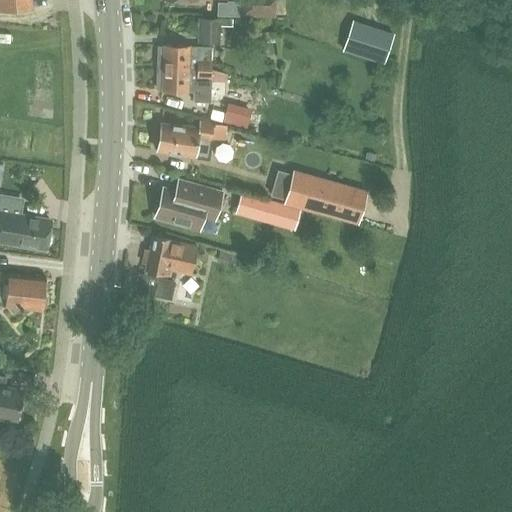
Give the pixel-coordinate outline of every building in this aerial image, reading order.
[(31,6),(30,0),(0,0),(1,9),(31,6)] [(242,0),(242,13),(275,14),(275,0),(242,0)] [(233,17),(221,17),(199,16),(197,42),(220,43),(221,25),(233,25),(233,17)] [(393,33),(353,19),(343,50),(383,63),(393,33)] [(263,33),(263,41),(275,41),(275,33),(263,33)] [(157,66),(211,68),(212,45),(190,45),(190,44),(164,43),(164,46),(158,46),(157,66)] [(211,68),(157,66),(157,86),(162,86),(162,89),(188,90),(188,87),(195,87),(194,101),(210,101),(211,68)] [(224,112),(221,121),(246,128),(251,110),(226,104),(224,112)] [(211,109),(209,117),(220,120),(221,121),(224,112),(211,109)] [(195,126),(181,124),(161,121),(157,149),(209,157),(212,136),(225,138),(225,139),(230,140),(232,132),(226,131),(226,125),(196,121),(195,126)] [(364,157),(374,160),(376,154),(366,151),(364,157)] [(366,192),(292,171),(283,204),(282,205),(299,210),(357,226),(366,192)] [(155,216),(198,228),(202,215),(213,218),(221,191),(179,179),(176,190),(163,187),(155,216)] [(0,204),(23,205),(24,192),(0,191),(0,204)] [(242,192),(239,202),(251,205),(248,215),(294,228),(299,210),(282,205),(283,204),(242,192)] [(0,239),(45,247),(50,219),(0,210),(0,239)] [(170,268),(191,272),(197,245),(171,240),(171,238),(153,234),(149,249),(145,249),(142,262),(146,263),(145,269),(158,272),(153,294),(170,298),(174,281),(168,279),(170,268)] [(41,309),(46,307),(47,295),(44,293),(45,277),(0,271),(0,302),(4,303),(3,304),(6,305),(12,312),(20,306),(41,309)] [(0,416),(15,419),(20,391),(2,387),(3,385),(0,384),(0,416)]
